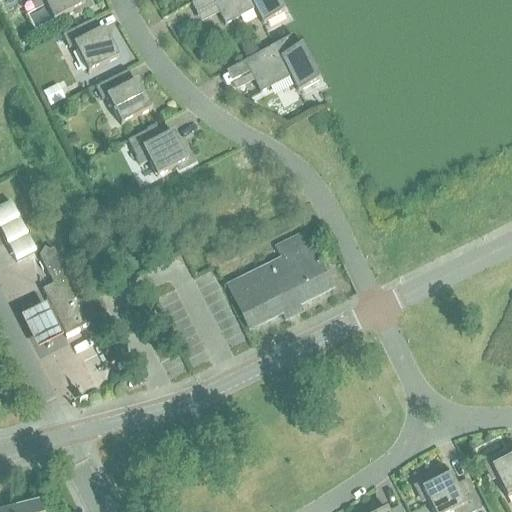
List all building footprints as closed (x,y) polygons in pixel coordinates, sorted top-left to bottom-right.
[(45,7),(53,23),(74,12),(76,15),(89,9),(84,0),(30,0),(36,11),(45,7)] [(210,0),(224,27),(255,11),(262,26),(284,15),(275,0),(210,0)] [(74,47),(88,75),(118,60),(109,41),(105,43),(95,21),(62,38),(68,50),(74,47)] [(244,64),(260,95),(290,79),(297,94),(319,83),(301,49),(299,50),(293,38),(244,64)] [(106,99),(121,127),(151,112),(142,93),(138,95),(127,73),(95,89),(101,102),(106,99)] [(52,105),(68,100),(63,83),(47,88),(52,105)] [(148,163),(156,179),(177,168),(179,171),(192,165),(182,144),(178,145),(173,134),(158,142),(152,130),(127,143),(139,167),(148,163)] [(0,209),(0,232),(16,264),(36,254),(10,204),(0,209)] [(278,242),(284,259),(231,277),(250,329),(338,299),(314,230),(278,242)] [(42,292),(44,295),(65,338),(90,325),(52,251),(49,252),(44,249),(39,258),(53,286),(42,292)] [(19,319),(35,351),(62,338),(45,306),(19,319)] [(507,500),(511,497),(511,458),(509,460),(507,457),(486,467),(493,481),(496,479),(507,500)] [(458,492),(450,477),(439,482),(437,479),(417,490),(423,503),(427,502),(432,511),(479,511),(482,511),(469,486),(458,492)]
